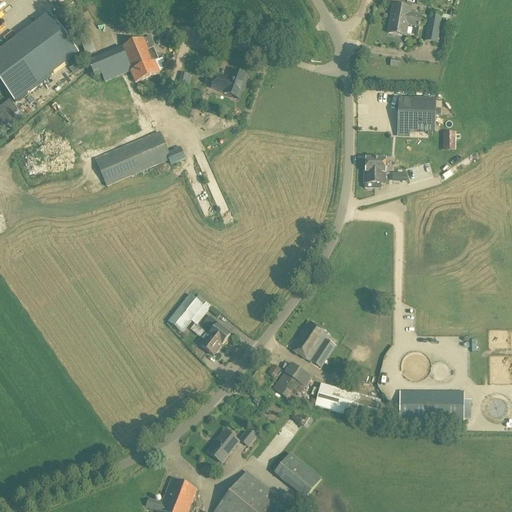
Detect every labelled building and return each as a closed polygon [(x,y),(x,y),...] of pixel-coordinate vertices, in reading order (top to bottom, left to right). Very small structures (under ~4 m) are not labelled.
[(418,36),(419,28),(421,17),(415,16),(416,12),(410,11),(411,10),(393,7),(388,34),(406,37),(406,34),(418,36)] [(445,45),(447,28),(441,27),(443,15),(430,12),(425,42),(445,45)] [(0,83),(15,103),(79,56),(49,15),(0,51),(0,83)] [(96,39),(87,41),(90,54),(99,52),(96,39)] [(148,51),(143,39),(88,62),(95,78),(102,76),(105,83),(130,72),(135,84),(160,74),(155,62),(158,61),(153,49),(148,51)] [(74,75),(82,69),(78,63),(69,69),(74,75)] [(188,90),(192,77),(182,74),(178,86),(188,90)] [(239,100),(247,78),(237,74),(234,83),(231,84),(228,83),(229,81),(217,76),(212,89),(224,94),(239,100)] [(54,137),(134,102),(124,79),(44,113),(54,137)] [(400,99),(399,132),(410,132),(434,133),(435,100),(400,99)] [(141,119),(136,106),(20,156),(31,180),(152,128),(146,116),(141,119)] [(96,161),(108,187),(172,160),(160,134),(96,161)] [(438,152),(439,135),(408,134),(407,150),(412,150),(412,157),(421,157),(421,167),(438,168),(438,158),(442,158),(442,153),(438,152)] [(443,134),(443,143),(456,143),(456,134),(443,134)] [(174,164),(189,160),(187,155),(173,159),(174,164)] [(365,185),(365,190),(375,190),(375,185),(385,185),(386,159),(366,158),(366,173),(364,173),(364,184),(365,185)] [(181,334),(188,326),(203,307),(190,296),(168,323),(181,334)] [(380,309),(382,298),(373,296),(371,308),(380,309)] [(209,336),(222,347),(230,336),(218,326),(219,325),(209,317),(204,324),(213,331),(209,336)] [(311,364),(318,353),(328,359),(336,347),(327,341),(330,336),(309,323),(290,351),(311,364)] [(187,336),(184,340),(190,346),(193,343),(187,336)] [(213,357),(222,347),(209,336),(200,347),(213,357)] [(300,397),(313,379),(292,364),(285,374),(284,374),(273,390),(291,403),(297,395),(300,397)] [(275,380),(281,371),(274,366),(268,375),(275,380)] [(343,377),(357,381),(366,384),(369,373),(360,370),(346,366),(343,377)] [(367,422),(374,424),(381,402),(321,385),(315,407),(367,422)] [(464,425),(464,392),(399,392),(399,425),(464,425)] [(248,449),(258,437),(248,430),(238,441),(248,449)] [(225,460),(239,443),(225,432),(208,454),(219,462),(222,458),(225,460)] [(306,500),(321,481),(290,456),(275,474),(306,500)] [(285,511),(289,507),(246,473),(214,511),(285,511)] [(188,511),(197,490),(171,480),(161,505),(148,500),(146,508),(156,511),(188,511)]
